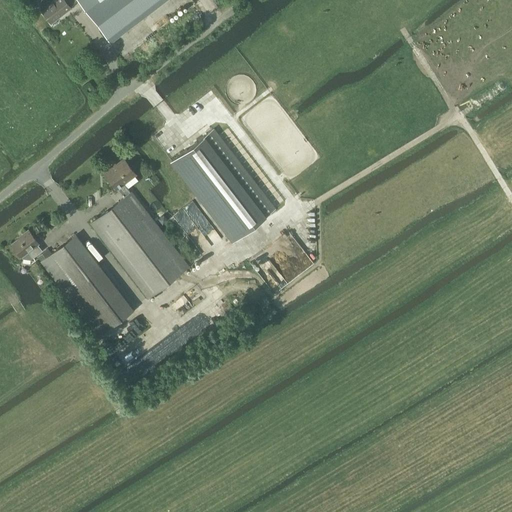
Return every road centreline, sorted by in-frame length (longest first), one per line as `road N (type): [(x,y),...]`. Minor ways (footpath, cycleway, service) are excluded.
road 1 (track): [(458,117),(151,312),(82,226)]
road 2 (unclassified): [(0,198),(239,6)]
